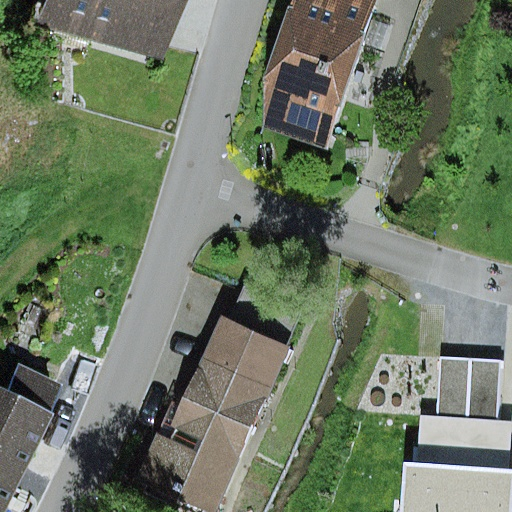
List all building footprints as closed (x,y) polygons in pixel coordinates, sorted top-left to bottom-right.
[(170,0),(33,0),(26,28),(154,61),(170,0)] [(413,4),(398,0),(323,0),(284,132),(367,157),(413,4)] [(282,363),(206,333),(153,468),(229,497),(282,363)] [(0,511),(19,511),(63,423),(0,391),(0,511)] [(511,511),(511,460),(425,456),(421,511),(511,511)]
